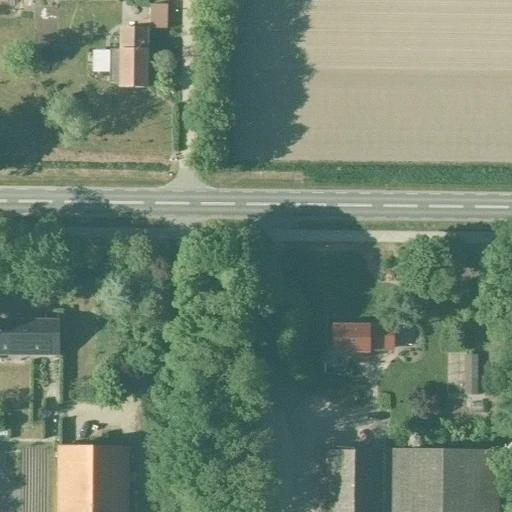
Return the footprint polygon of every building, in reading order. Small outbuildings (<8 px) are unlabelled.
[(147,89),(147,51),(147,30),(120,30),(120,31),(121,31),(121,51),(110,51),(110,85),(120,85),(120,89),(147,89)] [(393,349),(393,324),(392,324),(392,327),(369,327),(333,327),(333,353),(348,353),(348,358),(369,358),(369,349),(393,349)] [(43,361),(44,327),(0,326),(0,357),(22,358),(22,361),(43,361)] [(82,357),(82,346),(122,346),(122,330),(65,330),(65,357),(82,357)] [(121,360),(121,347),(83,347),(83,359),(121,360)] [(41,436),(42,420),(5,417),(4,433),(41,436)] [(126,511),(127,449),(58,448),(56,511),(126,511)] [(495,511),(496,455),(320,453),(319,511),(495,511)]
